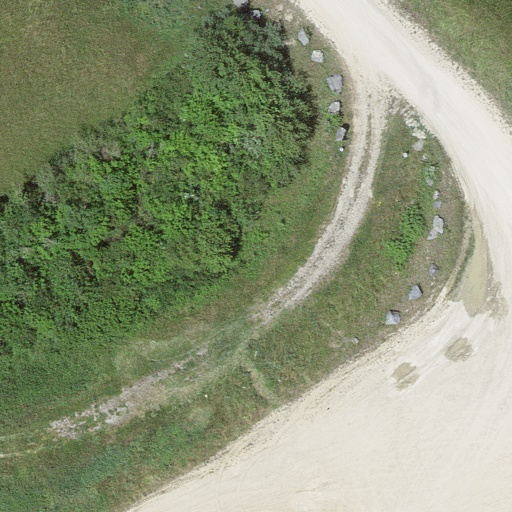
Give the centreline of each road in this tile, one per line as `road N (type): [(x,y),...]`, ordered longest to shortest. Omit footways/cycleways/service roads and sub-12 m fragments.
road 1 (track): [(510,421),(245,511)]
road 2 (track): [(347,0),(511,205)]
